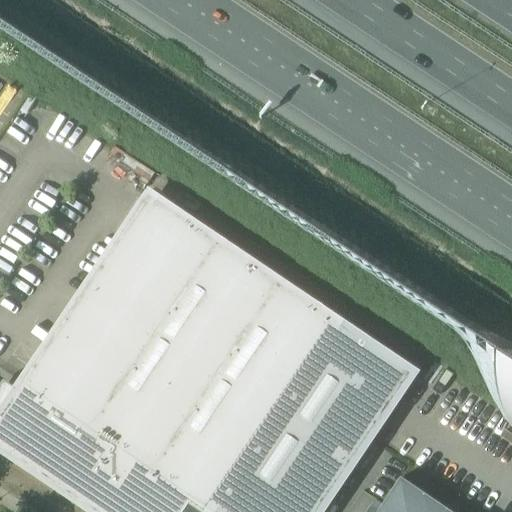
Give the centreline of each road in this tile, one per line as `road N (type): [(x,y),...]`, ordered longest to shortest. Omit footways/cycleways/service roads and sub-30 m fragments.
road 1 (motorway): [(205,0),(511,203)]
road 2 (motorway): [(352,0),(511,105)]
